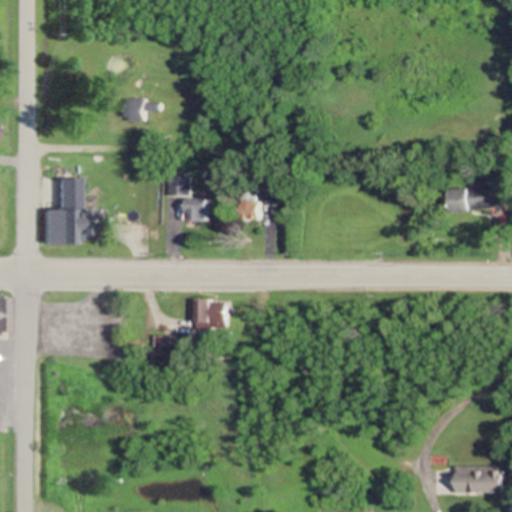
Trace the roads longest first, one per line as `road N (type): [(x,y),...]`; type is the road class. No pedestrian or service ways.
road 1 (secondary): [(511,276),(0,275)]
road 2 (residential): [(29,276),(29,0)]
road 3 (residential): [(27,511),(29,276)]
